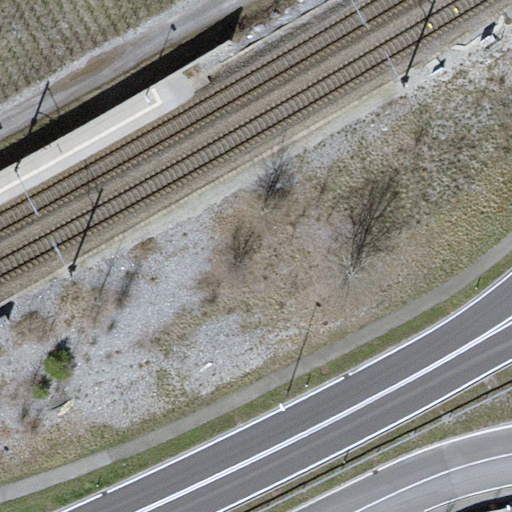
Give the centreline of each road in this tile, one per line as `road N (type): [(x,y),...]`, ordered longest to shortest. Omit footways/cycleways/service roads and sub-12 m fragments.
road 1 (primary): [(139,511),(441,361)]
road 2 (track): [(259,0),(0,128)]
road 3 (unclassified): [(355,511),(439,473),(511,453)]
